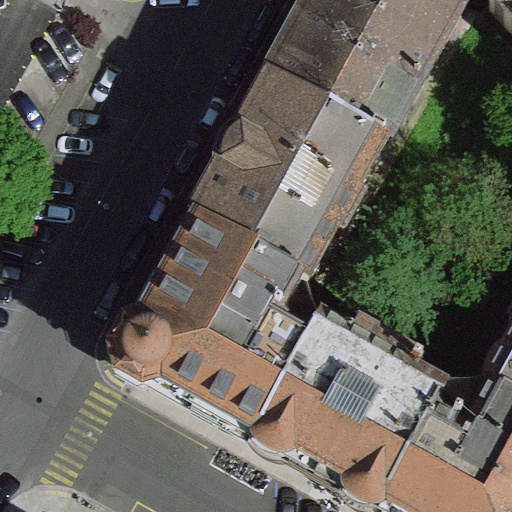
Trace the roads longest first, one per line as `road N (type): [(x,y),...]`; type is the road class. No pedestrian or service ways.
road 1 (residential): [(238,0),(11,405)]
road 2 (residential): [(198,511),(11,405)]
